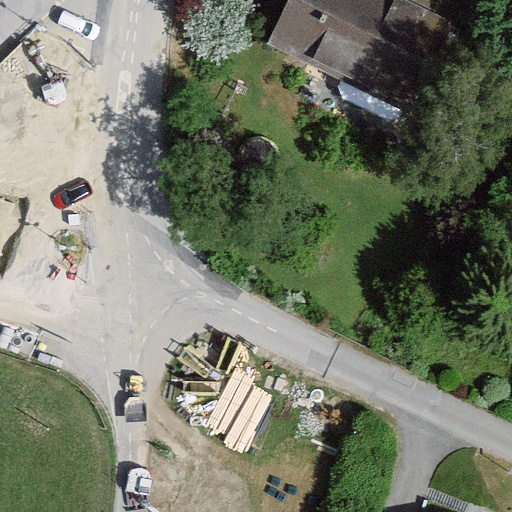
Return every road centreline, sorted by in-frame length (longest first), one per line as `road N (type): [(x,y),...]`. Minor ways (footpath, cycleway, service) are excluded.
road 1 (residential): [(140,288),(203,295),(511,445)]
road 2 (residential): [(143,0),(133,107),(140,288)]
road 3 (residential): [(140,288),(130,511)]
